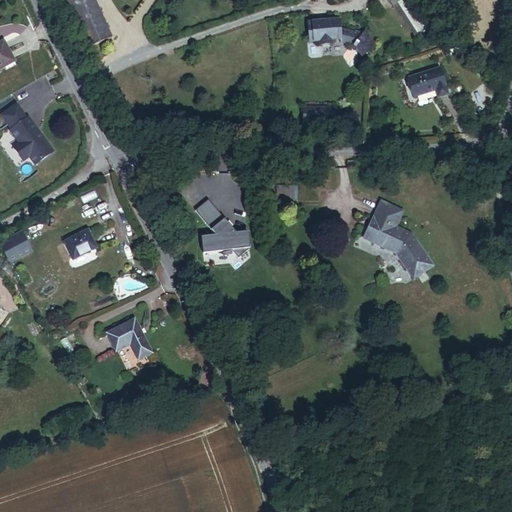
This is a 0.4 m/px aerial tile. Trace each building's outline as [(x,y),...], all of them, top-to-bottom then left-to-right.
[(115,68),(83,0),(41,0),(50,15),(62,9),(83,48),(97,76),(115,68)] [(403,0),(422,26),(430,21),(414,0),(403,0)] [(375,47),(365,33),(364,34),(357,32),(357,33),(342,30),(341,19),(309,23),(312,43),(323,42),(324,47),(334,46),(333,40),(343,39),(344,43),(354,45),(353,46),(355,49),(356,48),(362,56),(375,47)] [(0,47),(0,75),(15,65),(3,46),(0,47)] [(441,87),(453,83),(443,58),(412,69),(418,88),(439,82),(441,87)] [(55,151),(29,117),(28,118),(17,105),(2,116),(13,130),(11,131),(20,143),(14,148),(25,162),(31,158),(37,165),(55,151)] [(298,130),(331,127),(329,112),(297,116),(298,130)] [(280,200),(301,200),(300,186),(280,187),(280,200)] [(247,239),(245,223),(233,224),(206,193),(193,204),(214,227),(200,229),(202,245),(231,241),(237,248),(247,239)] [(408,277),(428,264),(409,232),(391,222),(398,207),(379,197),(358,234),(392,252),(408,277)] [(69,257),(94,247),(87,231),(62,242),(69,257)] [(30,252),(20,234),(0,245),(0,248),(9,264),(30,252)] [(137,358),(150,352),(135,320),(107,334),(115,348),(129,342),(137,358)]
